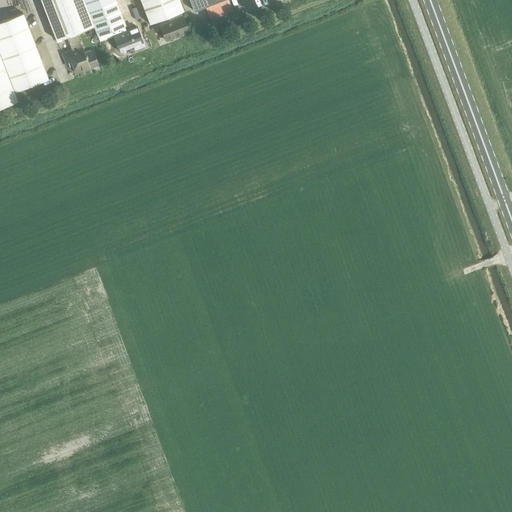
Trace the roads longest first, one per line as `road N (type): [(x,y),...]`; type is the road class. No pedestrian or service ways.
road 1 (unclassified): [(511,265),(412,0)]
road 2 (primary): [(511,220),(430,0)]
road 3 (track): [(291,511),(222,331)]
